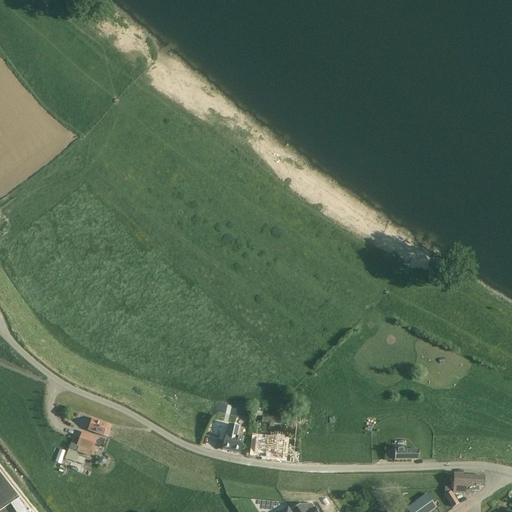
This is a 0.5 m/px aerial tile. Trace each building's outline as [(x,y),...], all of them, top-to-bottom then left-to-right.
[(262,417),(261,422),(268,423),(270,423),(269,427),(269,429),(284,431),(285,420),(262,417)] [(111,426),(92,419),(88,430),(107,437),(111,426)] [(256,424),(249,423),(248,436),(255,437),(256,424)] [(224,440),(222,449),(240,454),(242,444),(243,438),(237,437),(239,427),(228,425),(224,440)] [(83,433),(82,432),(77,445),(79,446),(77,452),(89,456),(92,451),(95,442),(97,438),(83,433)] [(284,441),(274,440),(274,441),(269,441),(269,443),(254,441),(253,453),(265,455),(264,457),(282,459),(284,441)] [(394,447),(394,456),(394,459),(419,459),(418,450),(406,450),(406,446),(394,447)] [(85,459),(67,452),(65,459),(76,463),(76,462),(83,465),(85,459)] [(0,511),(17,511),(23,508),(18,500),(19,499),(0,475),(0,511)] [(484,477),(453,475),(453,493),(473,494),(473,491),(478,491),(478,487),(483,487),(484,477)] [(430,511),(436,508),(426,494),(406,509),(408,511),(430,511)] [(326,511),(343,511),(334,497),(322,505),(326,511)]
